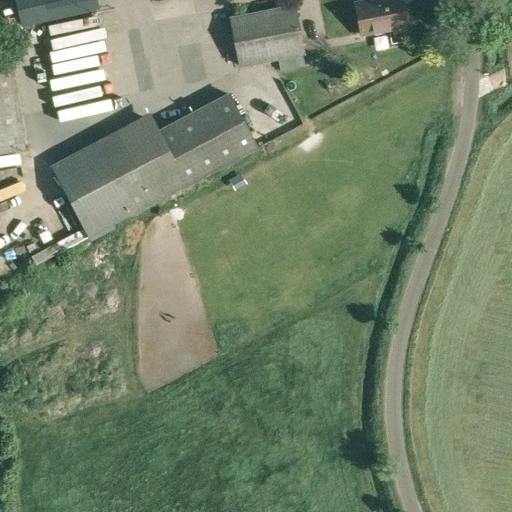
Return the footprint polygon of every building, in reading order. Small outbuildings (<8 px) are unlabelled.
[(56,0),(0,0),(0,3),(5,25),(60,13),(56,0)] [(361,35),(406,26),(400,0),(381,0),(373,2),(372,0),(368,0),(355,3),(361,35)] [(295,6),(230,18),(239,65),(304,53),(295,6)] [(222,9),(205,13),(207,22),(224,19),(222,9)] [(11,47),(0,47),(0,150),(24,148),(11,47)] [(302,54),(278,59),(280,70),(304,66),(302,54)] [(52,166),(89,237),(132,214),(257,148),(229,94),(158,132),(149,115),(52,166)]
